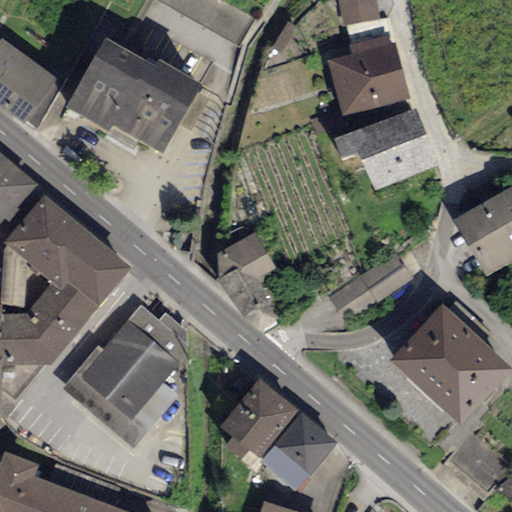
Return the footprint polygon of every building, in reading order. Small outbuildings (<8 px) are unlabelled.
[(337,0),(342,27),(380,21),(376,0),(337,0)] [(351,59),(328,66),(343,121),(409,102),(391,38),(348,50),(351,59)] [(1,44),(0,45),(0,109),(25,128),(29,122),(34,125),(62,87),(1,44)] [(106,50),(66,118),(81,126),(109,143),(113,137),(125,144),(162,165),(183,130),(190,134),(209,101),(202,97),(204,94),(160,69),(155,78),(106,50)] [(415,114),(334,145),(343,168),(359,162),(373,197),(438,173),(415,114)] [(0,229),(36,189),(0,157),(0,229)] [(511,190),(453,226),(487,282),(511,267),(511,190)] [(43,203),(5,250),(52,288),(28,317),(3,318),(2,370),(53,370),(130,273),(43,203)] [(277,273),(255,236),(217,258),(217,276),(219,285),(240,320),(259,338),(280,325),(257,285),(277,273)] [(398,257),(364,280),(381,303),(414,280),(398,257)] [(333,302),(349,325),(381,303),(364,280),(333,302)] [(157,323),(139,307),(102,353),(97,349),(60,394),(133,454),(178,399),(165,388),(186,362),(187,334),(163,315),(157,323)] [(511,376),(442,313),(391,369),(462,433),(511,378),(511,376)] [(259,385),(218,434),(258,467),(299,418),(259,385)] [(337,449),(299,418),(258,467),(296,498),(337,449)] [(0,511),(105,511),(33,485),(38,472),(3,459),(0,467),(0,511)]
